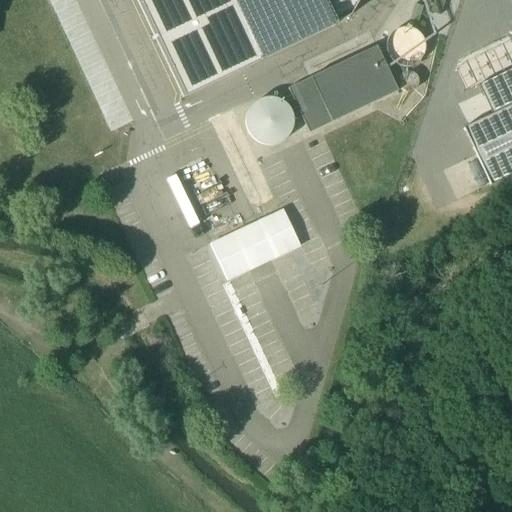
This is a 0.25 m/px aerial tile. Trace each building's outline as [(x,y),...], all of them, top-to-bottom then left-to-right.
[(134,0),(182,98),(348,20),(359,0),(134,0)] [(408,21),(385,44),(401,61),(425,38),(408,21)] [(369,38),(284,79),(288,88),(373,46),(369,38)] [(374,49),(286,90),(307,135),(395,93),(374,49)] [(490,117),(461,130),(489,188),(511,177),(511,70),(476,88),(490,117)] [(287,130),(284,97),(246,101),(249,133),(287,130)] [(281,211),(208,246),(225,284),(298,249),(281,211)]
